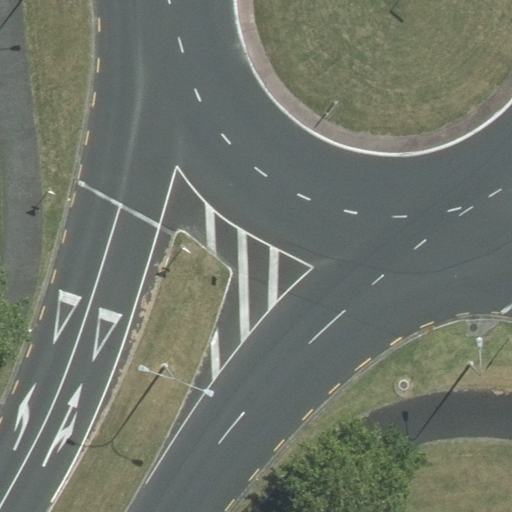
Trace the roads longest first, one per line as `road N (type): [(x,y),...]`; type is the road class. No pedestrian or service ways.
road 1 (secondary): [(0,504),(85,331),(181,74)]
road 2 (secondary): [(409,204),(232,433),(183,511)]
road 3 (secondary): [(409,204),(339,199),(274,174),(220,131),(181,74)]
